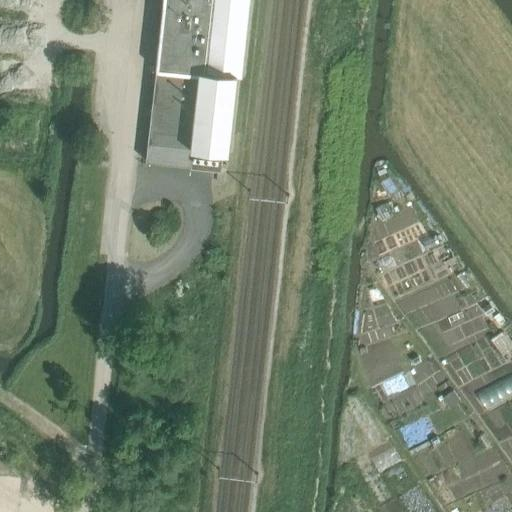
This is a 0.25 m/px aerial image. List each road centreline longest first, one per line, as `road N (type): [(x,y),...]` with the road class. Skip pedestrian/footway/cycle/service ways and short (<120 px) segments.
road 1 (residential): [(88,511),(113,290)]
road 2 (residential): [(120,180),(185,193),(197,228),(193,247),(174,267),(113,290)]
road 3 (residential): [(120,180),(121,0)]
road 4 (track): [(121,51),(54,41),(39,73),(0,74)]
